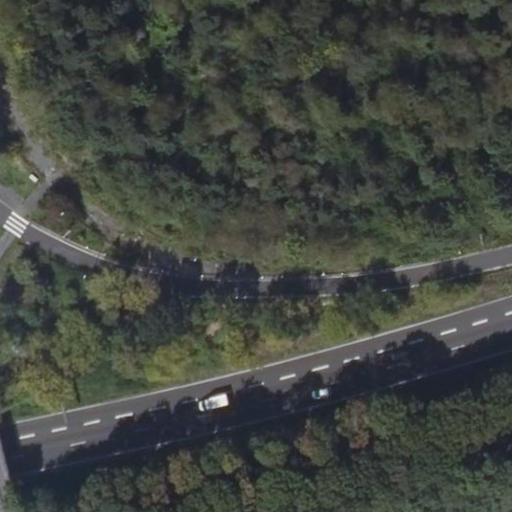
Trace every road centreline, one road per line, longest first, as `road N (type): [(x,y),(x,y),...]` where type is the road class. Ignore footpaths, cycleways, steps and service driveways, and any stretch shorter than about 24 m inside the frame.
road 1 (trunk): [(511,253),(337,285),(218,291),(89,262),(0,211)]
road 2 (trunk): [(511,328),(306,391),(0,461)]
